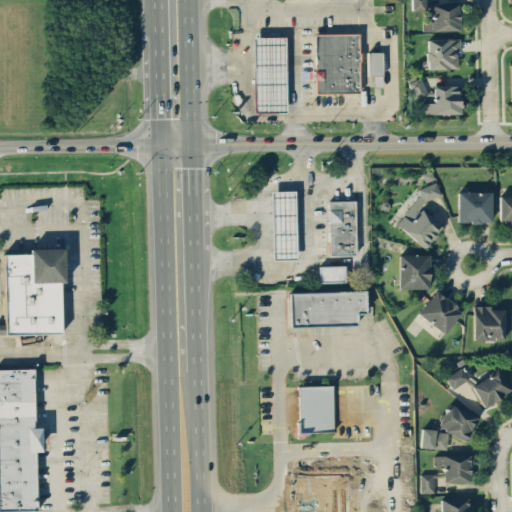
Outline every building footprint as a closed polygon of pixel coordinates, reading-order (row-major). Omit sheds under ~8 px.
[(410,0),(411,10),(425,10),(424,0),(410,0)] [(432,4),(431,20),(422,20),(422,30),(458,31),(458,4),(432,4)] [(359,92),(358,32),(313,33),(314,93),(359,92)] [(285,112),(285,35),(252,35),(252,112),(285,112)] [(426,39),(427,68),(457,68),(456,53),(460,52),(459,38),(426,39)] [(367,77),(375,77),(375,84),(382,84),(382,52),(368,51),(367,77)] [(408,82),(414,100),(428,95),(421,76),(408,82)] [(460,113),(459,84),(432,85),(433,102),(423,102),(423,114),(460,113)] [(395,223),(424,248),(442,226),(419,207),(425,199),(440,194),(436,182),(417,188),(420,194),(395,223)] [(270,260),(295,260),(295,189),(270,189),(270,260)] [(491,191),(457,191),(457,222),(490,222),(491,191)] [(511,224),(511,194),(498,195),(499,224),(511,224)] [(354,254),(354,199),(327,199),(327,254),(354,254)] [(3,253),(5,333),(59,331),(58,252),(3,253)] [(397,288),(428,288),(428,254),(398,253),(397,288)] [(318,282),(344,282),(344,265),(318,265),(318,282)] [(288,293),(290,323),(357,324),(355,310),(367,312),(365,290),(288,293)] [(444,334),(461,310),(434,290),(417,314),(444,334)] [(504,307),(473,305),(472,339),(503,340),(504,307)] [(0,367),(33,367),(36,509),(0,509),(0,367)] [(452,390),(469,380),(462,367),(445,376),(452,390)] [(482,405),(509,392),(499,370),(471,383),(482,405)] [(332,384),(296,384),(296,431),(332,431),(332,384)] [(419,447),(446,449),(447,433),(465,441),(476,415),(447,404),(438,426),(439,431),(433,429),(421,428),(419,447)] [(432,465),(443,465),(442,481),(469,482),(470,455),(433,454),(432,465)] [(419,473),(420,492),(433,492),(433,473),(419,473)] [(440,498),(440,511),(468,511),(469,498),(440,498)]
